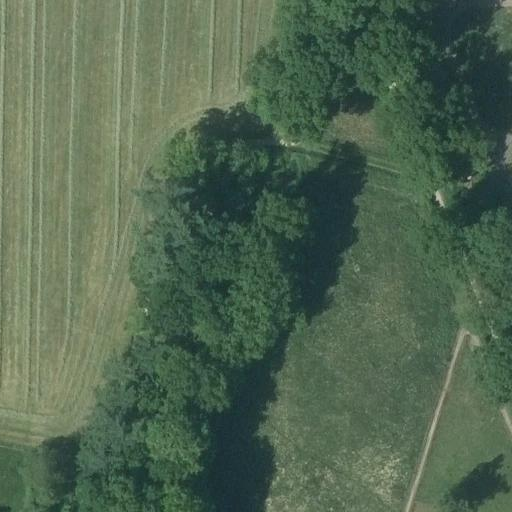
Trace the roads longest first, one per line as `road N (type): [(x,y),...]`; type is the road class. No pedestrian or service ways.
road 1 (track): [(511,374),(352,2)]
road 2 (track): [(432,188),(397,166),(301,137)]
